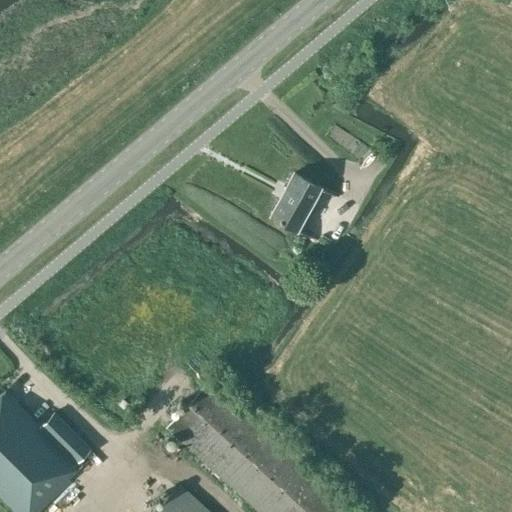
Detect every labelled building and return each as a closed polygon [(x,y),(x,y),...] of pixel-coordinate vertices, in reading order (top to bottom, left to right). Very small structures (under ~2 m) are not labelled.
[(319,186),(293,172),(270,215),(296,229),(319,186)] [(338,235),(343,219),(334,216),(329,232),(338,235)] [(341,511),(347,506),(208,379),(165,426),(258,511),(341,511)] [(0,495),(15,511),(35,511),(70,479),(68,476),(78,466),(73,461),(89,447),(53,412),(40,425),(4,390),(0,394),(0,495)] [(208,511),(179,484),(153,511),(208,511)]
